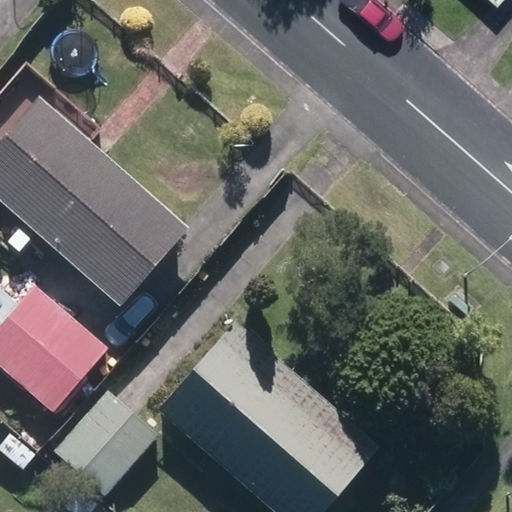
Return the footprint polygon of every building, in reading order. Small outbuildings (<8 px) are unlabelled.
[(0,140),(0,210),(114,311),(185,231),(35,101),(0,140)] [(0,374),(49,416),(104,351),(29,289),(0,324),(0,374)] [(153,415),(265,511),(322,511),(376,450),(230,325),(153,415)] [(49,453),(100,499),(155,437),(105,392),(49,453)] [(0,442),(0,456),(20,474),(33,458),(5,436),(0,442)]
